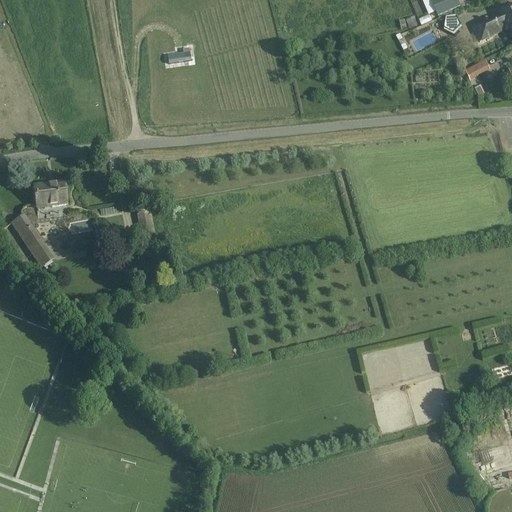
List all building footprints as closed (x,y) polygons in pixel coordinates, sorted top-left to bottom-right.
[(461,7),(457,0),(429,0),(438,18),(461,7)] [(509,28),(511,35),(511,7),(498,14),(473,26),(472,30),(479,43),(482,43),(506,31),(506,30),(509,28)] [(446,18),(444,31),(454,36),(463,28),(457,16),(446,18)] [(416,17),(406,20),(409,28),(419,25),(416,17)] [(428,48),(418,53),(422,61),(432,56),(428,48)] [(168,64),(185,62),(184,54),(167,56),(168,64)] [(470,81),(490,71),(485,62),(465,72),(470,81)] [(64,183),(34,186),(37,209),(66,205),(64,183)] [(157,244),(150,208),(136,211),(143,247),(157,244)] [(54,260),(24,215),(11,224),(41,270),(54,260)] [(91,222),(72,224),(73,231),(92,229),(91,222)] [(89,398),(98,402),(103,388),(94,385),(89,398)] [(511,511),(511,490),(509,490),(503,490),(498,492),(493,496),(490,501),(488,508),(488,511),(511,511)]
